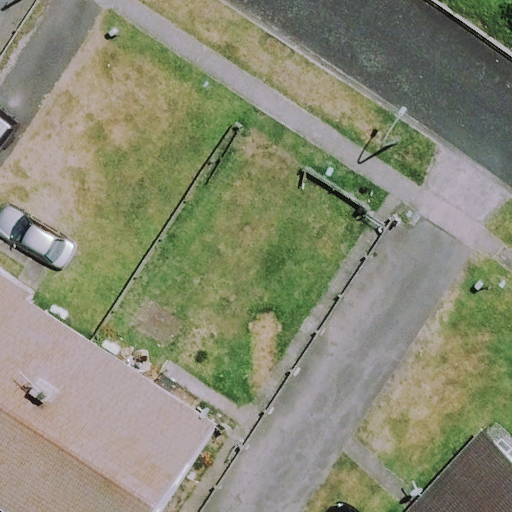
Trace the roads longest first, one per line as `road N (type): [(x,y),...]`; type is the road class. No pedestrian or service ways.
road 1 (residential): [(511,144),(265,511)]
road 2 (residential): [(322,0),(511,128)]
